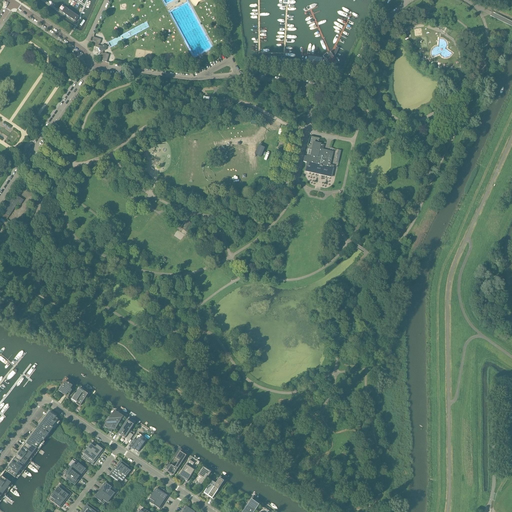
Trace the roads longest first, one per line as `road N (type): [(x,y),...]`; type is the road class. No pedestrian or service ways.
road 1 (unclassified): [(238,75),(342,86),(378,26),(405,3)]
road 2 (unclassified): [(0,198),(88,65)]
road 3 (residential): [(117,448),(48,402),(0,456)]
